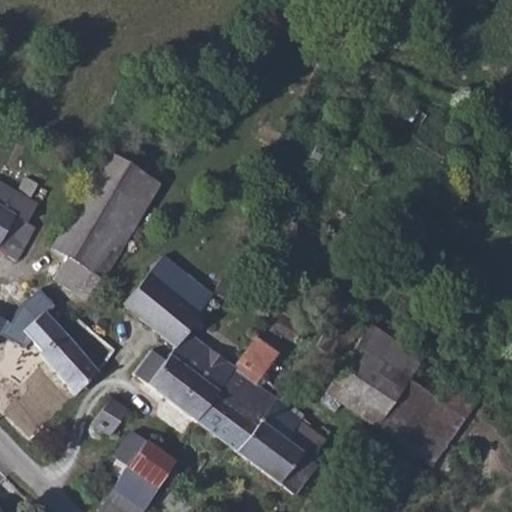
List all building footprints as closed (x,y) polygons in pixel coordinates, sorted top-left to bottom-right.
[(89,302),(157,186),(104,155),(50,249),(66,259),(53,280),(89,302)] [(16,192),(0,183),(0,252),(15,261),(33,227),(25,222),(36,204),(29,200),(38,184),(25,177),(16,192)] [(161,256),(145,276),(166,293),(183,273),(161,256)] [(145,276),(122,304),(174,347),(164,361),(150,351),(132,374),(194,421),(234,368),(187,332),(198,318),(194,315),(211,296),(183,273),(166,293),(145,276)] [(246,293),(221,279),(213,293),(239,307),(246,293)] [(38,354),(74,396),(98,373),(43,312),(22,330),(41,351),(38,354)] [(352,349),(343,363),(324,392),(431,465),(476,398),(455,384),(440,406),(404,382),(426,357),(370,322),(352,349)] [(350,348),(356,339),(341,329),(336,339),(324,332),(316,347),(343,363),(352,349),(350,348)] [(228,435),(241,445),(274,404),(263,396),(261,398),(248,389),(278,354),(257,338),(234,368),(194,421),(223,443),(228,435)] [(126,411),(109,399),(91,423),(91,424),(90,426),(89,430),(90,433),(91,435),(94,437),(97,438),(101,438),(104,436),(106,433),(109,435),(126,411)] [(241,445),(235,452),(292,495),(314,465),(308,460),(324,440),(299,422),(288,414),(274,404),(241,445)] [(292,408),(288,414),(299,422),(303,416),(292,408)] [(131,431),(112,457),(117,460),(156,488),(169,468),(158,461),(163,454),(131,431)] [(228,435),(223,443),(235,452),(241,445),(228,435)] [(97,511),(98,511),(141,511),(156,488),(117,460),(109,472),(118,478),(97,511)]
